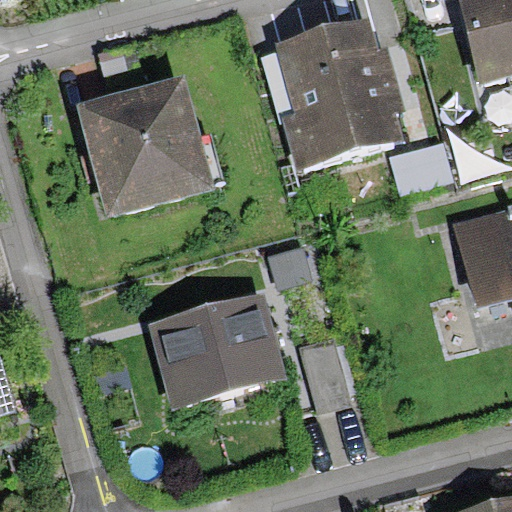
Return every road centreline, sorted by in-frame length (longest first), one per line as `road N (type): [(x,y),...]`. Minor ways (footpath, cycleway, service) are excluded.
road 1 (residential): [(0,172),(98,511)]
road 2 (residential): [(0,57),(232,0)]
road 3 (residential): [(280,511),(511,453)]
